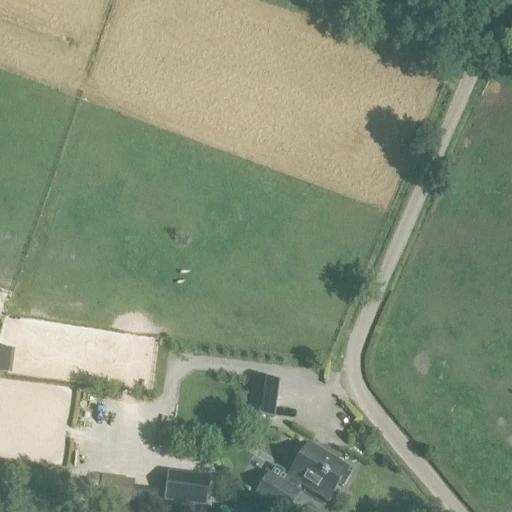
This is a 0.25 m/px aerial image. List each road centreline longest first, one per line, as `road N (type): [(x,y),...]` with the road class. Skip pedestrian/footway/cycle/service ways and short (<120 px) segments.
road 1 (unclassified): [(456,511),(355,390),(354,336),(491,34),(511,29)]
road 2 (track): [(355,0),(434,7),(491,34)]
